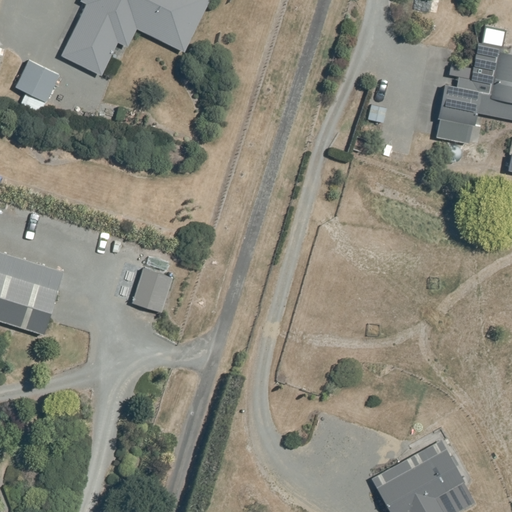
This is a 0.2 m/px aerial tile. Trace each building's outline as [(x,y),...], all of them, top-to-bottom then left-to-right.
[(181,49),(202,0),(78,0),(55,54),(98,73),(113,40),(124,45),(132,27),(181,49)] [(470,111),(511,117),(511,47),(473,41),(467,78),(453,76),(451,84),(438,82),(429,136),(465,142),(470,111)] [(55,72),(23,58),(11,86),(21,90),(14,105),(37,114),(55,72)] [(58,269),(0,250),(0,320),(38,333),(58,269)] [(123,318),(150,325),(154,311),(157,312),(167,274),(137,266),(123,318)] [(432,453),(426,443),(414,451),(419,459),(405,467),(400,457),(372,473),(378,482),(370,486),(385,511),(402,511),(457,511),(471,504),(438,449),(432,453)]
